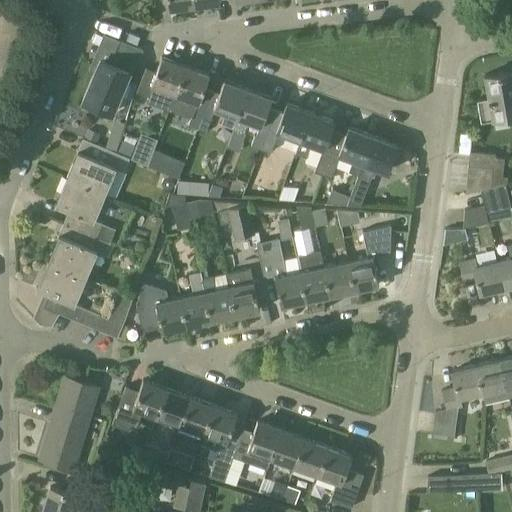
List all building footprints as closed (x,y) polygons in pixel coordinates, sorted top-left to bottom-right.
[(194,5),(193,0),(167,0),(169,8),(194,5)] [(111,112),(125,78),(129,80),(142,49),(119,40),(109,62),(99,58),(82,100),(111,112)] [(136,91),(147,95),(145,99),(170,108),(171,104),(175,94),(185,65),(160,56),(155,70),(145,66),(136,91)] [(208,101),(199,98),(208,74),(185,65),(175,94),(171,104),(170,108),(191,117),(188,125),(197,128),(202,116),(208,101)] [(488,98),(477,100),(481,122),(492,120),(511,116),(511,70),(484,76),(488,98)] [(232,128),(247,89),(223,80),(214,104),(208,101),(202,116),(209,119),(213,108),(224,112),(220,124),(232,128)] [(270,97),(247,89),(232,128),(243,132),(247,121),(258,125),(251,144),(261,148),(264,139),(270,124),(261,121),(270,97)] [(299,140),(309,112),(285,103),(276,127),(270,124),(264,139),(261,148),(268,150),(275,131),(299,140)] [(333,121),(309,112),(299,140),(294,153),(306,158),(310,145),(321,149),(313,169),(323,173),(332,147),(324,144),(333,121)] [(340,150),(332,147),(323,173),(331,176),(339,155),(352,160),(348,172),(357,175),(372,135),(349,126),(340,150)] [(372,135),(357,175),(346,204),(359,205),(373,168),(385,173),(396,144),(372,135)] [(65,176),(104,192),(115,167),(123,171),(128,157),(95,143),(90,156),(76,150),(65,176)] [(485,187),(506,182),(508,182),(508,175),(502,174),(503,157),(495,156),(496,152),(469,149),(465,191),(479,188),(485,187)] [(76,227),(96,235),(101,222),(93,219),(104,192),(65,176),(54,204),(68,209),(63,221),(76,227)] [(207,192),(207,179),(178,178),(177,191),(207,192)] [(485,187),(479,188),(483,205),(485,211),(511,205),(506,182),(485,187)] [(189,216),(190,216),(186,200),(185,201),(185,193),(170,191),(165,205),(172,204),(177,229),(191,225),(189,216)] [(186,200),(190,216),(202,213),(198,198),(186,200)] [(255,232),(248,202),(217,209),(220,223),(231,221),(234,237),(255,232)] [(315,224),(312,209),(311,206),(297,205),(302,227),(315,224)] [(483,205),(463,209),(462,227),(488,221),(485,211),(483,205)] [(312,209),(315,224),(328,221),(325,206),(312,209)] [(337,220),(357,219),(356,207),(337,208),(337,220)] [(368,254),(367,255),(348,259),(355,288),(378,283),(375,268),(380,267),(377,254),(389,251),(391,223),(363,229),(368,254)] [(47,260),(85,276),(96,251),(104,254),(110,240),(96,235),(76,227),(71,238),(58,233),(47,260)] [(306,298),(297,257),(285,260),(280,235),(256,240),(264,279),(275,277),(281,304),(306,298)] [(498,260),(504,287),(511,285),(511,244),(507,246),(510,258),(498,260)] [(297,257),(306,298),(330,293),(324,264),(321,252),(297,257)] [(324,264),(330,293),(355,288),(348,259),(324,264)] [(479,293),(504,287),(498,260),(475,265),(473,259),(459,262),(463,280),(476,277),(479,293)] [(85,276),(47,260),(35,287),(49,292),(44,305),(119,337),(134,297),(121,291),(111,317),(74,302),(85,276)] [(250,266),(226,272),(235,313),(259,308),(250,266)] [(193,292),(181,295),(187,324),(211,318),(202,277),(201,272),(190,275),(193,292)] [(211,318),(235,313),(226,272),(202,277),(211,318)] [(168,298),(166,287),(142,280),(136,302),(136,305),(156,301),(162,329),(187,324),(181,295),(168,298)] [(511,356),(500,359),(509,398),(511,396),(511,356)] [(476,365),(482,392),(484,403),(509,398),(500,359),(476,365)] [(482,392),(476,365),(450,370),(454,387),(442,389),(446,409),(435,412),(431,438),(453,441),(458,406),(461,405),(459,397),(482,392)] [(53,419),(85,428),(97,388),(65,378),(53,419)] [(142,411),(156,416),(167,388),(143,379),(140,389),(126,384),(112,421),(132,428),(136,427),(142,411)] [(190,396),(167,388),(156,416),(180,424),(190,396)] [(190,396),(180,424),(203,433),(213,404),(190,396)] [(237,413),(213,404),(203,433),(215,437),(211,448),(219,451),(209,477),(225,483),(234,456),(238,445),(227,441),(237,413)] [(73,469),(85,428),(53,419),(41,459),(73,469)] [(238,445),(234,456),(267,468),(271,457),(281,429),(258,421),(254,431),(244,428),(238,445)] [(304,437),(281,429),(271,457),(293,465),(304,437)] [(304,437),(293,465),(317,473),(327,445),(304,437)] [(146,442),(140,458),(164,465),(165,463),(169,451),(146,442)] [(351,454),(327,445),(317,473),(337,480),(330,498),(352,506),(363,473),(347,467),(351,454)] [(194,456),(185,452),(180,466),(189,469),(194,456)] [(511,452),(485,459),(488,473),(511,467),(511,452)] [(426,491),(454,490),(469,490),(468,473),(428,475),(426,491)] [(281,498),(287,483),(274,479),(269,494),(281,498)] [(71,511),(73,506),(92,511),(95,511),(96,489),(76,483),(73,493),(51,486),(43,511),(71,511)] [(301,488),(287,483),(281,498),(295,503),(301,488)]
